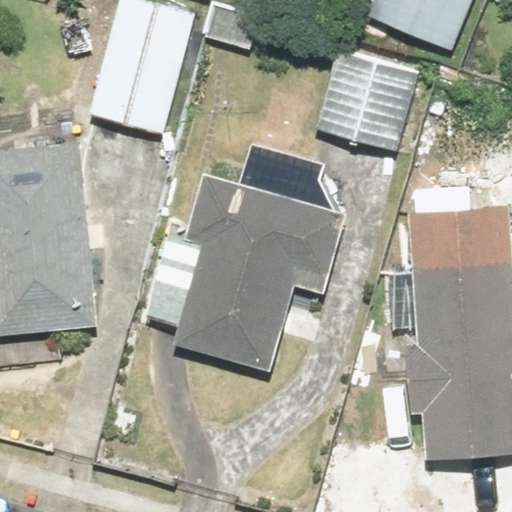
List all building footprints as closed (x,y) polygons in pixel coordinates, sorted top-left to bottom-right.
[(206,6),(183,0),(125,0),(99,105),(176,125),(206,6)] [(478,0),(383,0),(382,3),(465,36),(478,0)] [(438,59),(345,40),(329,120),(422,139),(438,59)] [(58,329),(98,327),(90,142),(0,145),(0,355),(59,352),(58,329)] [(151,307),(189,317),(185,331),(278,357),(301,273),(338,283),(360,203),(215,163),(198,223),(176,217),(151,307)] [(511,444),(511,201),(482,203),(480,176),(416,178),(427,448),(511,444)]
